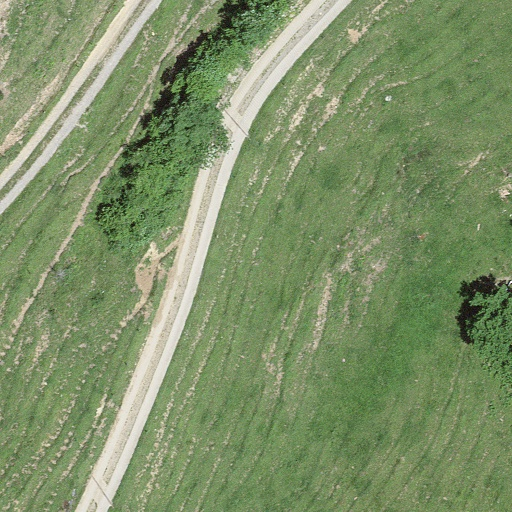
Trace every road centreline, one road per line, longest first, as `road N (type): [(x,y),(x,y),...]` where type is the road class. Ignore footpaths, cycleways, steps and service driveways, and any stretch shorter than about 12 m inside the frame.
road 1 (track): [(338,0),(246,108),(93,511)]
road 2 (track): [(0,200),(151,0)]
